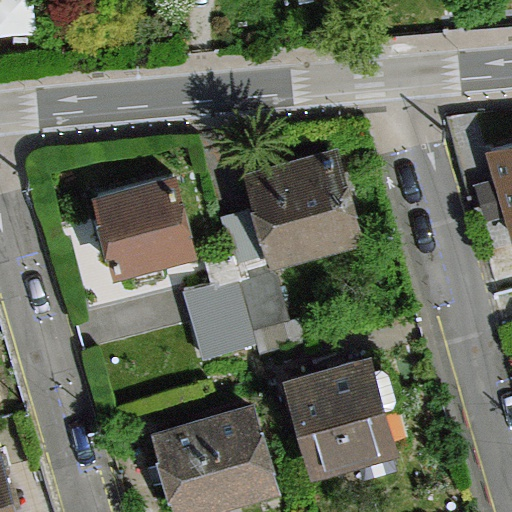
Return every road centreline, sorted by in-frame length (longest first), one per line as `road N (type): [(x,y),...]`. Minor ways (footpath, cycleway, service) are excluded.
road 1 (residential): [(395,79),(511,485)]
road 2 (residential): [(395,79),(0,114)]
road 3 (residential): [(0,188),(95,511)]
